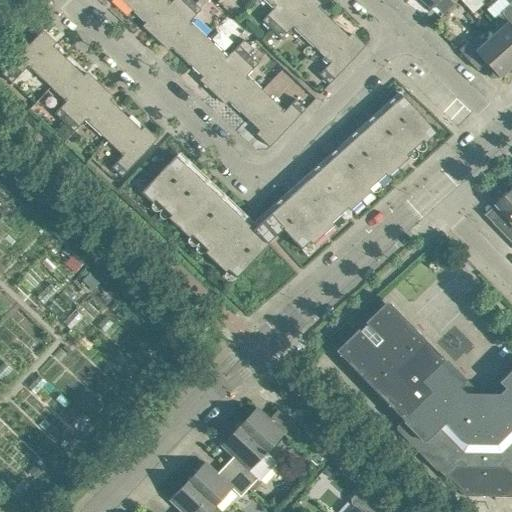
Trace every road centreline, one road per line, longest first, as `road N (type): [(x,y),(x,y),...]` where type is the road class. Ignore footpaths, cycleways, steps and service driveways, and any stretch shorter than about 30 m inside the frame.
road 1 (residential): [(402,35),(262,180),(63,0)]
road 2 (residential): [(434,193),(244,364),(97,511)]
road 3 (residential): [(502,128),(402,35)]
